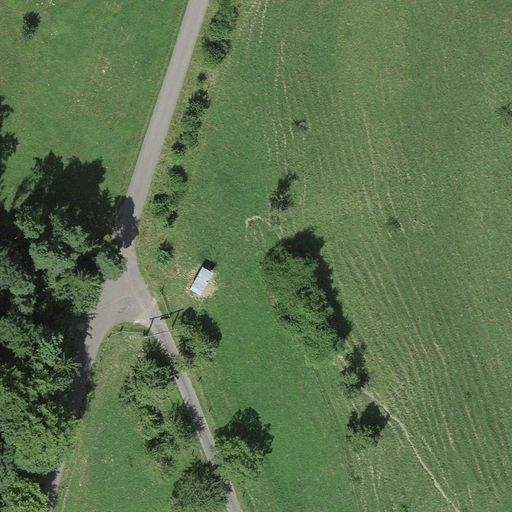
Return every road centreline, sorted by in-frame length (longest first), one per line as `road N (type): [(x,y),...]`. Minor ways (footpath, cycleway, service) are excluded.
road 1 (unclassified): [(35,511),(195,0)]
road 2 (track): [(230,511),(154,328),(107,280)]
